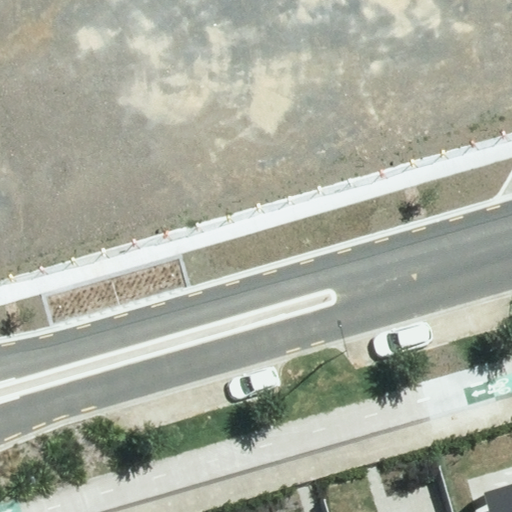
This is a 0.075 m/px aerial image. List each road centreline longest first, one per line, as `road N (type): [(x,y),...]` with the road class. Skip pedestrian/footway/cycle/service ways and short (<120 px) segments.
road 1 (tertiary): [(378,270),(264,338),(0,416)]
road 2 (tertiary): [(0,347),(209,292),(378,270)]
road 3 (tertiary): [(511,233),(378,270)]
